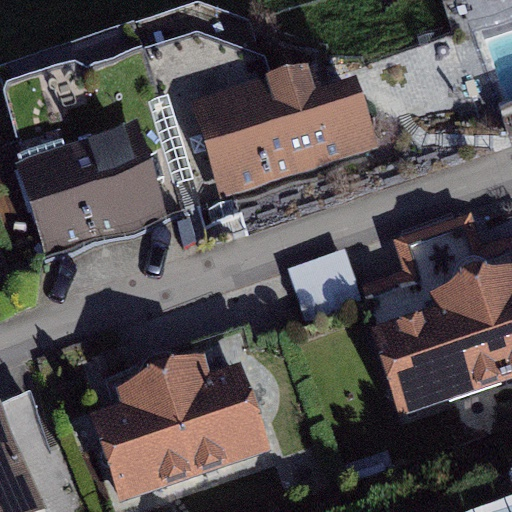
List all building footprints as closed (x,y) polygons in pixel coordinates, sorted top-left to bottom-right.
[(191,119),(221,213),(377,162),(347,69),(191,119)] [(14,171),(46,268),(167,229),(135,131),(14,171)] [(344,251),(289,270),(307,320),(362,301),(344,251)] [(511,289),(372,338),(405,433),(511,396),(511,289)] [(95,415),(122,498),(270,449),(241,363),(213,372),(206,350),(112,381),(121,407),(95,415)] [(42,511),(0,420),(0,511),(42,511)] [(511,511),(511,501),(479,511),(511,511)]
